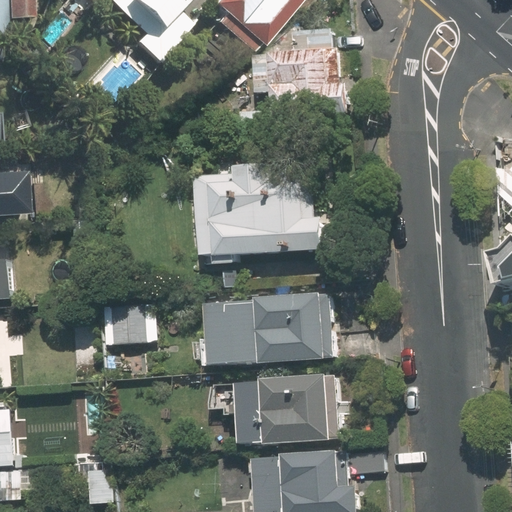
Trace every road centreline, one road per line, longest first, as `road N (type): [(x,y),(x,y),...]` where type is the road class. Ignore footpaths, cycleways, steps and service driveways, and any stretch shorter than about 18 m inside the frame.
road 1 (residential): [(432,139),(459,511)]
road 2 (residential): [(432,139),(418,56),(427,28),(460,0)]
road 3 (residential): [(468,0),(458,69),(432,139)]
